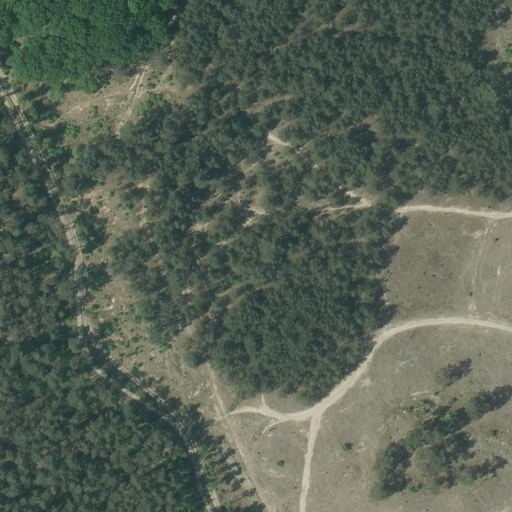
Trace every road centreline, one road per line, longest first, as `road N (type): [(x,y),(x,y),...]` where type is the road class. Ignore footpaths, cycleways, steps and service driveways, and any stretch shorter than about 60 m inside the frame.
road 1 (track): [(86,321),(70,222),(0,72)]
road 2 (track): [(218,511),(186,426),(99,348),(86,321)]
